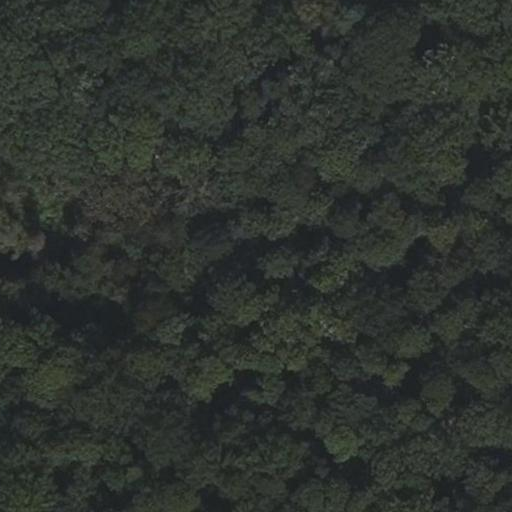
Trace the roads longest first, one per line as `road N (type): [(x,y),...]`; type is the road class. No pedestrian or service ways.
road 1 (track): [(0,298),(81,271),(194,195),(324,140),(487,0)]
road 2 (track): [(59,0),(194,195)]
